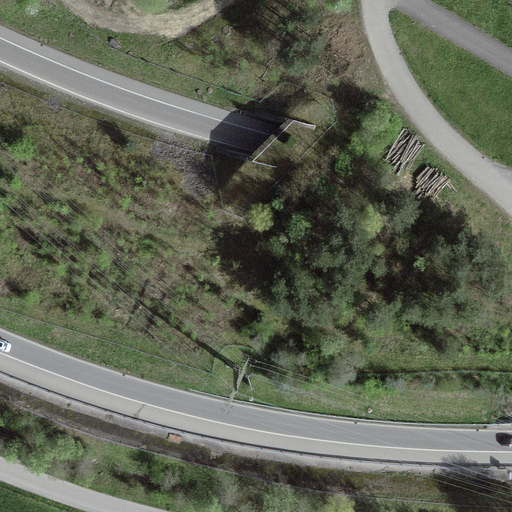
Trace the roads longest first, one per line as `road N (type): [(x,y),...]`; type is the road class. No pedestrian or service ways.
road 1 (motorway): [(511,199),(265,144),(98,92),(0,47)]
road 2 (motorway): [(0,342),(139,392),(271,423),(511,441)]
road 3 (motorway): [(511,286),(0,202)]
road 4 (motorway): [(0,269),(269,316),(511,346)]
road 5 (unclassified): [(511,200),(455,151),(399,84),(376,0)]
road 6 (unclassified): [(0,461),(156,511)]
